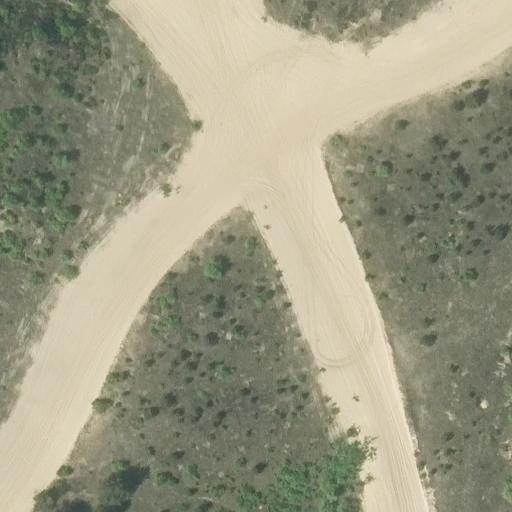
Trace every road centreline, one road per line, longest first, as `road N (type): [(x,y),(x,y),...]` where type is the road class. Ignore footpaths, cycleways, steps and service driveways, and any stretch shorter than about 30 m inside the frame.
road 1 (track): [(511,12),(488,32),(309,119),(236,172),(143,269),(78,393),(0,508)]
road 2 (track): [(410,511),(353,330),(279,141),(245,84),(142,0)]
